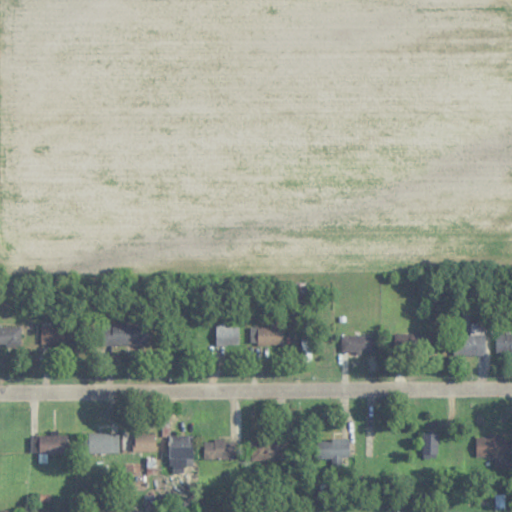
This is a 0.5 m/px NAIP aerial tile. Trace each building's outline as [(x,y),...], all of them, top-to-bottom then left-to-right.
[(134,324),(96,324),(96,345),(134,345),(134,324)] [(485,356),(485,324),(461,324),(461,332),(454,332),(454,356),(485,356)] [(78,325),(41,326),(42,348),(79,347),(78,325)] [(216,325),(216,345),(239,345),(239,325),(216,325)] [(0,326),(0,348),(21,349),(21,326),(0,326)] [(282,345),(282,326),(249,326),(249,345),(282,345)] [(390,356),(434,356),(434,333),(390,333),(390,356)] [(375,335),(342,335),(342,353),(375,353),(375,335)] [(155,451),(155,432),(135,432),(135,451),(155,451)] [(440,460),(440,432),(422,432),(422,460),(440,460)] [(119,433),(84,433),(84,452),(119,452),(119,433)] [(193,434),(169,434),(169,465),(193,465),(193,434)] [(35,435),(35,453),(67,453),(67,435),(35,435)] [(496,457),(496,464),(509,464),(509,439),(499,439),(499,435),(476,435),(476,457),(496,457)] [(204,439),(204,459),(237,459),(237,439),(204,439)] [(317,439),(317,459),(352,459),(352,439),(317,439)] [(251,441),(251,459),(287,459),(287,441),(251,441)]
